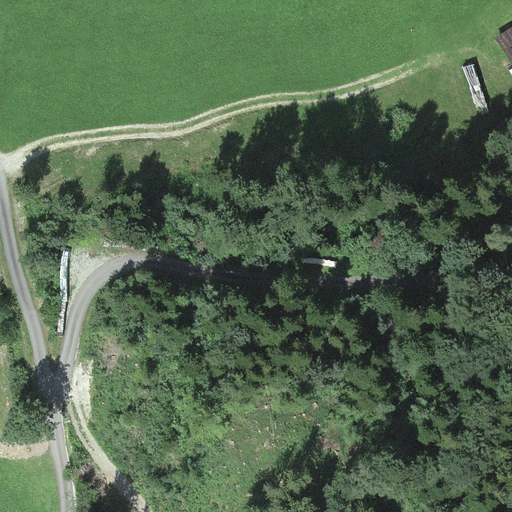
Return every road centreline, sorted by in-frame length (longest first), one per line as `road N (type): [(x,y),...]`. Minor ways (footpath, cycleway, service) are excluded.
road 1 (track): [(49,396),(65,374),(77,290),(98,263),(139,255),(203,274),(368,280),(511,266)]
road 2 (track): [(49,396),(0,195)]
road 3 (track): [(49,396),(72,414),(141,511)]
